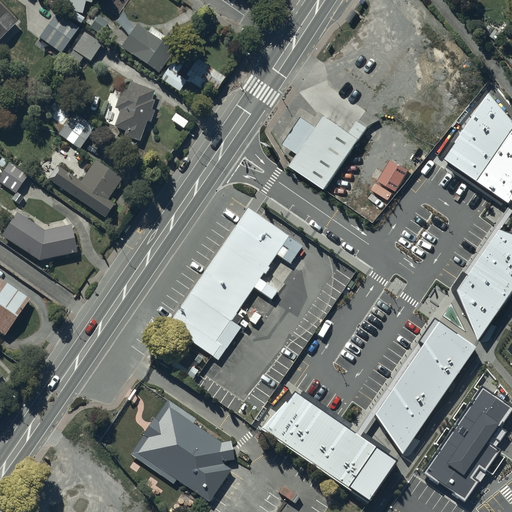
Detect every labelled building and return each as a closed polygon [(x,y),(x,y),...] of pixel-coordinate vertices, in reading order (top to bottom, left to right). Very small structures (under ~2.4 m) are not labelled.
[(65,0),(64,6),(88,13),(91,0),(65,0)] [(0,42),(20,23),(0,3),(0,42)] [(81,31),(57,15),(40,41),(44,44),(46,42),(65,55),(81,31)] [(118,23),(130,38),(123,49),(162,74),(183,41),(171,33),(169,37),(155,28),(150,35),(137,26),(136,28),(127,17),(118,23)] [(103,45),(86,34),(70,58),(82,66),(87,58),(93,62),(103,45)] [(436,67),(410,49),(367,112),(393,130),(436,67)] [(228,78),(200,59),(188,76),(192,78),(190,81),(203,90),(208,82),(220,90),(228,78)] [(184,66),(175,61),(163,80),(182,93),(189,83),(178,76),(184,66)] [(121,94),(116,108),(119,109),(119,112),(125,114),(118,134),(142,142),(148,122),(153,124),(157,112),(153,111),(155,103),(152,102),(155,91),(132,83),(129,92),(124,91),(123,95),(121,94)] [(442,158),(511,203),(511,209),(458,290),(480,341),(511,294),(511,118),(488,89),(442,158)] [(419,120),(409,112),(401,122),(411,130),(419,120)] [(325,192),(367,129),(358,123),(354,129),(343,122),(340,126),(326,117),(318,130),(302,119),(284,147),(298,157),(291,169),(325,192)] [(82,135),(76,130),(68,140),(74,145),(82,135)] [(124,180),(97,162),(83,182),(65,170),(60,177),(112,212),(116,205),(110,201),(124,180)] [(410,174),(391,162),(378,182),(397,194),(410,174)] [(30,177),(11,164),(0,179),(0,188),(3,191),(6,186),(17,194),(30,177)] [(219,342),(233,321),(241,326),(250,313),(242,307),(256,288),(271,299),(278,290),(262,280),(291,236),(251,209),(170,328),(215,359),(224,346),(219,342)] [(48,230),(19,213),(4,237),(43,262),(81,252),(74,224),(48,230)] [(0,332),(1,332),(8,336),(33,299),(3,278),(0,282),(0,332)] [(401,456),(475,348),(436,322),(372,415),(401,456)] [(368,498),(394,461),(284,384),(257,421),(368,498)] [(419,472),(463,503),(481,477),(499,451),(494,448),(505,431),(498,427),(511,407),(511,406),(480,385),(419,472)] [(247,446),(174,392),(135,445),(207,499),(247,446)]
